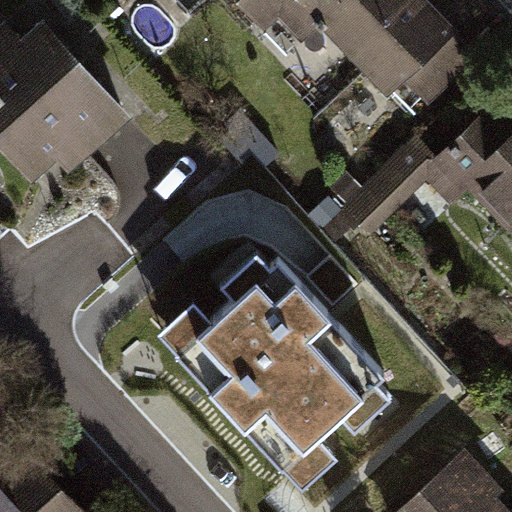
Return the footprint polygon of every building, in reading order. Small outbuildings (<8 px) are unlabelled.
[(241,0),(289,53),(320,25),(380,91),(388,89),(408,110),(424,95),(427,98),(454,73),(479,49),(431,0),(241,0)] [(6,20),(0,25),(0,139),(32,174),(56,153),(69,167),(131,110),(43,15),(20,36),(6,20)] [(427,176),(453,202),(470,186),(511,229),(511,132),(485,105),(434,154),(416,136),(343,205),(369,232),(427,176)] [(197,295),(163,327),(303,479),(336,449),(317,428),(342,404),(356,420),(391,388),(380,376),(388,368),(280,251),(274,257),(260,242),(220,279),(233,292),(212,311),(197,295)] [(470,439),(387,511),(511,511),(511,500),(504,492),(511,485),(470,439)] [(0,469),(0,511),(93,511),(32,442),(0,469)]
